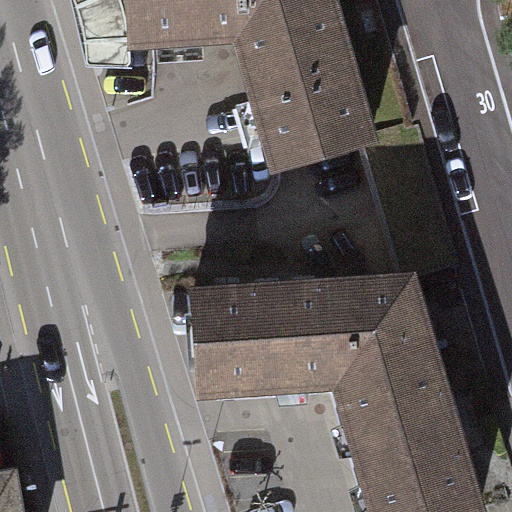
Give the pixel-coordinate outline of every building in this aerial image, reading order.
[(70,0),(86,66),(132,67),(132,41),(128,0),(70,0)] [(263,0),(128,0),(132,41),(238,36),(263,0)] [(373,139),(332,0),(263,0),(238,36),(277,167),(373,139)] [(411,275),(196,291),(201,389),(216,388),(217,397),(331,389),(351,367),(350,345),(385,343),(386,350),(431,337),(411,275)] [(469,511),(480,509),(431,337),(386,350),(385,343),(350,345),(351,367),(331,389),(367,511),(469,511)] [(19,511),(13,471),(0,473),(0,511),(19,511)]
